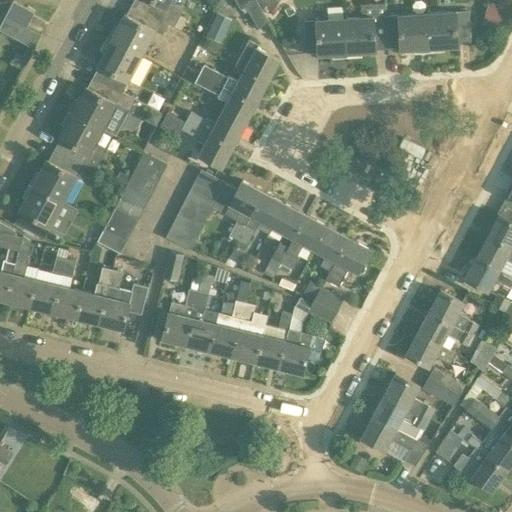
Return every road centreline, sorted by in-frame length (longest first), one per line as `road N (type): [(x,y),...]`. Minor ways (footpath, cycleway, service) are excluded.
road 1 (residential): [(426,240),(278,166),(307,105),(495,90)]
road 2 (residential): [(316,416),(0,338)]
road 3 (residential): [(178,511),(140,470),(0,394)]
road 4 (residential): [(316,416),(426,240)]
road 5 (residential): [(0,174),(94,0)]
road 6 (residential): [(426,240),(495,90)]
